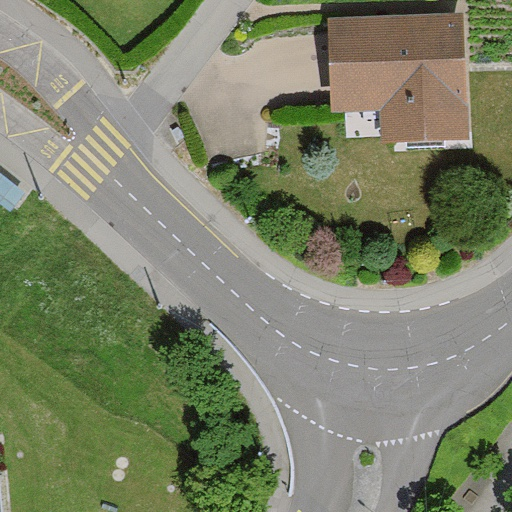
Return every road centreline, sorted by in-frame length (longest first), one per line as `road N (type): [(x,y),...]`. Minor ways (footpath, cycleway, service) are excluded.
road 1 (residential): [(376,381),(283,333),(115,176)]
road 2 (residential): [(115,176),(234,0)]
road 3 (residential): [(97,158),(89,120),(45,68),(0,32)]
road 4 (residential): [(511,321),(471,351),(376,381)]
road 5 (residential): [(376,381),(356,511)]
